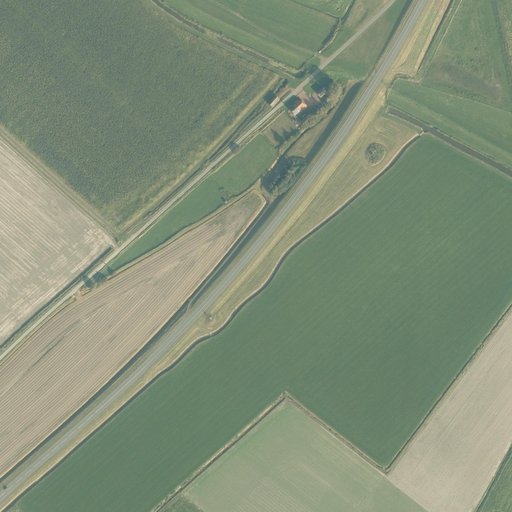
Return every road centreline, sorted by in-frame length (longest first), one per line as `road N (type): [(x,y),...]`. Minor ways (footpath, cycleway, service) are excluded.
road 1 (trunk): [(0,499),(224,286),(338,138),(426,0)]
road 2 (unclassified): [(0,358),(392,0)]
road 3 (track): [(208,0),(328,60)]
